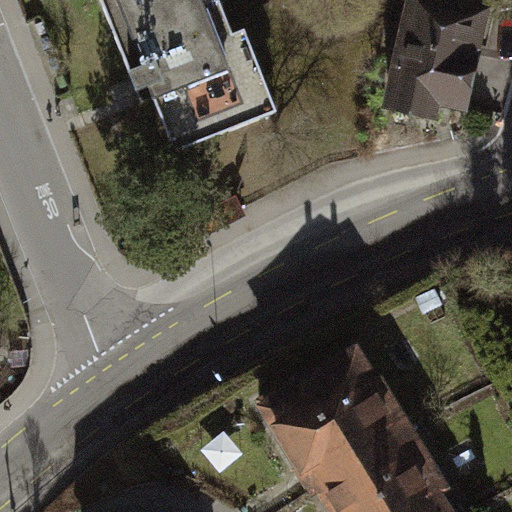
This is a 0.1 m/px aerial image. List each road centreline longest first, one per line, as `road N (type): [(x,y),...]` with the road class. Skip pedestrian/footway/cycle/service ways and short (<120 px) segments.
road 1 (tertiary): [(118,383),(311,266),(511,184)]
road 2 (residential): [(118,383),(0,97)]
road 3 (tertiary): [(0,484),(118,383)]
